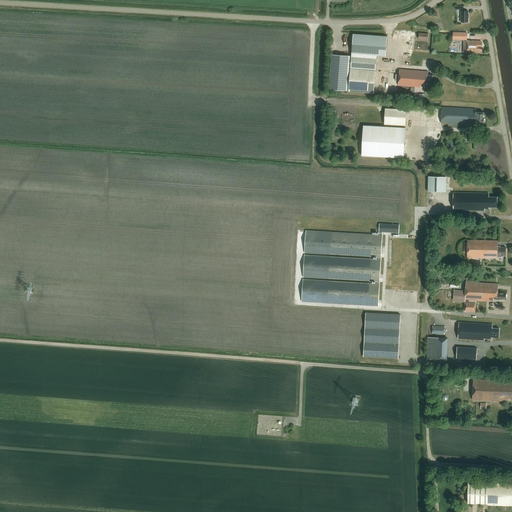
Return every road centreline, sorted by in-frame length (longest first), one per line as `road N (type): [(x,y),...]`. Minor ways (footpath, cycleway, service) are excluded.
road 1 (unclassified): [(438,0),(404,18),(324,22),(0,2)]
road 2 (track): [(302,364),(0,341)]
road 3 (unclassified): [(511,376),(302,364)]
road 4 (unclassified): [(511,181),(482,0)]
